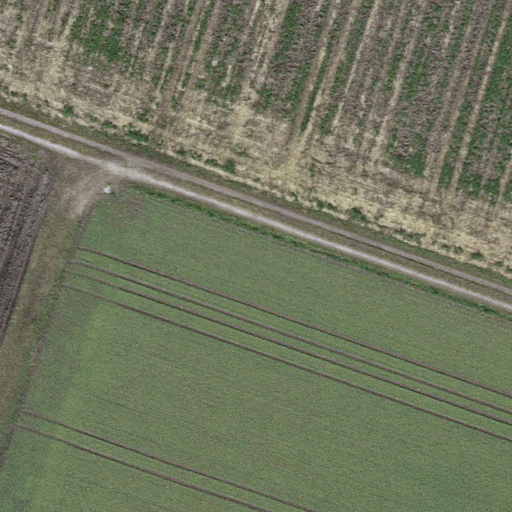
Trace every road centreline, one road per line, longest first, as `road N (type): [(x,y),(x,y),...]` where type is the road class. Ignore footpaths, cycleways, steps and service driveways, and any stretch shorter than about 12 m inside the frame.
road 1 (track): [(511,300),(0,124)]
road 2 (track): [(85,154),(0,413)]
